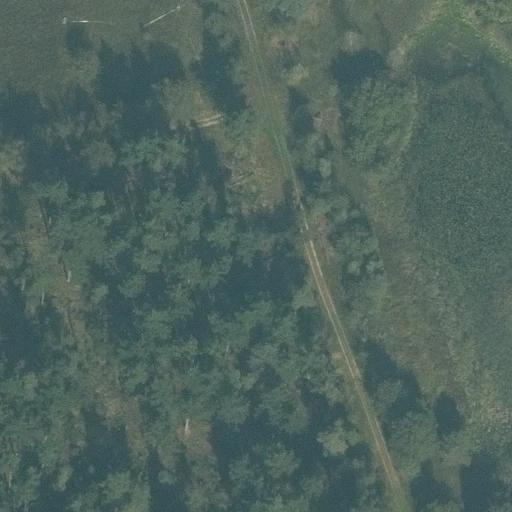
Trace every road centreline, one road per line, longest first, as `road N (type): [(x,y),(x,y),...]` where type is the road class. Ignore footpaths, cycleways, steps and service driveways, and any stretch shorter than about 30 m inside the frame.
road 1 (track): [(267,98),(390,511)]
road 2 (track): [(0,196),(267,98)]
